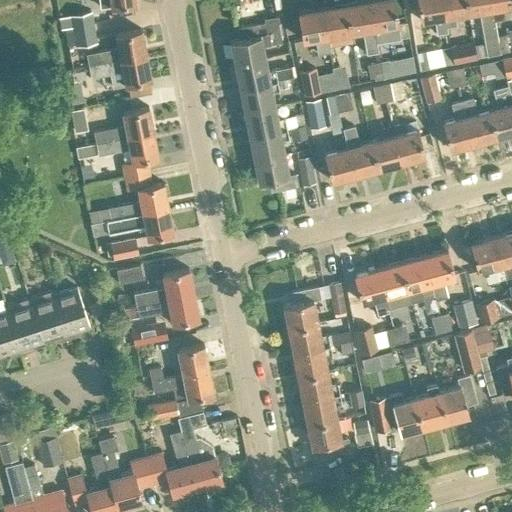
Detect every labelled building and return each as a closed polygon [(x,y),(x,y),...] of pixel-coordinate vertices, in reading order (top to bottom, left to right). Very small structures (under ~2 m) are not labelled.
[(348,31),(362,29),(365,52),(377,50),(375,37),(374,37),(368,0),(358,0),(344,2),(348,31)] [(392,0),(368,0),(374,37),(375,37),(375,42),(399,38),(396,23),(392,0)] [(440,0),(415,0),(419,20),(434,17),(435,28),(436,32),(447,30),(446,26),(445,26),(443,16),(443,14),(440,0)] [(440,0),(443,14),(443,16),(445,26),(446,26),(455,24),(454,14),(466,12),(464,0),(440,0)] [(464,0),(466,12),(478,10),(486,53),(498,51),(495,34),(492,19),(490,8),(491,7),(489,0),(464,0)] [(511,0),(489,0),(491,7),(490,8),(492,19),(504,17),(501,6),(511,3),(511,0)] [(350,41),(348,31),(344,2),(320,6),(327,45),(350,41)] [(328,49),(327,45),(320,6),(296,10),(301,39),(315,37),(317,51),(328,49)] [(91,10),(70,13),(72,25),(93,22),(91,10)] [(70,13),(59,15),(61,26),(72,25),(70,13)] [(238,37),(228,39),(233,62),(263,56),(261,44),(280,40),(275,15),(262,17),(262,20),(236,26),(238,37)] [(72,25),(64,27),(67,44),(73,43),(72,38),(74,38),(75,44),(96,40),(93,22),(72,25)] [(116,46),(86,52),(88,64),(145,53),(140,27),(114,32),(116,46)] [(506,32),(495,34),(498,51),(509,49),(506,32)] [(473,40),(449,45),(451,59),(475,55),(473,40)] [(449,45),(441,46),(444,61),(451,59),(449,45)] [(415,51),(416,54),(419,69),(428,66),(425,49),(415,51)] [(145,53),(88,64),(90,75),(109,71),(111,85),(124,83),(150,78),(145,53)] [(511,54),(500,57),(504,74),(511,72),(511,54)] [(263,56),(233,62),(238,86),(275,79),(279,78),(286,77),(291,76),(288,65),(266,70),(263,56)] [(387,58),(376,61),(380,77),(391,75),(387,58)] [(319,90),(315,65),(299,68),(304,92),(319,90)] [(453,68),(457,84),(465,83),(462,66),(453,68)] [(448,86),(457,84),(453,68),(444,70),(448,86)] [(340,69),(333,70),(337,87),(344,85),(340,69)] [(327,89),(337,87),(333,70),(323,73),(327,89)] [(426,97),(439,94),(433,74),(421,77),(426,97)] [(286,77),(279,78),(280,87),(287,85),(286,77)] [(275,79),(238,86),(243,110),(273,104),(270,90),(277,88),(275,79)] [(400,79),(389,81),(392,98),(401,96),(400,92),(402,91),(400,79)] [(380,83),(384,100),(392,98),(389,81),(380,83)] [(375,102),(384,100),(380,83),(372,85),(375,102)] [(496,105),(487,107),(494,135),(511,130),(511,104),(507,84),(491,88),(496,105)] [(68,90),(71,102),(71,103),(84,100),(83,99),(81,87),(68,90)] [(368,88),(359,90),(361,102),(371,100),(368,88)] [(333,94),(337,111),(352,107),(348,90),(333,94)] [(337,111),(333,94),(324,96),(328,113),(337,111)] [(318,96),(304,98),(308,127),(324,123),(318,96)] [(487,107),(476,110),(472,96),(460,99),(471,142),(494,135),(487,107)] [(447,148),(471,142),(460,99),(449,101),(453,116),(440,120),(447,148)] [(273,104),(243,110),(248,135),(285,127),(283,117),(283,116),(276,118),(273,104)] [(124,123),(93,129),(95,141),(152,129),(147,105),(121,110),(124,123)] [(80,107),(70,109),(73,120),(85,117),(85,116),(83,107),(83,106),(80,107)] [(294,114),(283,117),(285,127),(288,126),(296,124),(294,114)] [(402,120),(391,123),(401,160),(424,154),(416,126),(404,130),(402,120)] [(296,124),(288,126),(291,140),(306,137),(304,130),(303,123),(296,124)] [(341,126),(343,136),(353,173),(377,167),(369,139),(359,142),(354,123),(341,126)] [(381,136),(369,139),(377,167),(401,160),(391,123),(379,126),(381,136)] [(285,127),(248,135),(253,163),(284,156),(281,139),(287,137),(285,127)] [(152,129),(95,141),(97,153),(109,150),(128,147),(131,159),(131,160),(120,162),(122,176),(149,170),(146,156),(157,154),(152,129)] [(335,148),(322,151),(329,179),(353,173),(343,136),(332,138),(335,148)] [(94,142),(82,144),(84,155),(96,153),(94,142)] [(309,154),(295,156),(300,183),(314,181),(309,154)] [(284,156),(253,163),(257,181),(267,179),(269,190),(297,185),(295,173),(288,174),(284,156)] [(138,199),(108,205),(110,217),(140,210),(167,205),(162,180),(152,182),(149,170),(122,176),(125,189),(136,187),(138,199)] [(110,217),(106,219),(108,229),(112,228),(143,222),(146,236),(173,230),(167,205),(140,210),(110,217)] [(511,230),(493,235),(504,277),(511,274),(511,262),(511,260),(511,259),(511,230)] [(493,235),(469,242),(476,269),(488,266),(490,272),(486,273),(488,281),(492,280),(504,277),(493,235)] [(3,237),(0,238),(0,247),(10,244),(8,237),(7,236),(3,237)] [(110,242),(105,243),(108,254),(113,255),(113,256),(137,251),(134,237),(110,242)] [(423,255),(432,292),(433,292),(434,298),(447,295),(442,279),(453,276),(446,249),(423,255)] [(423,255),(400,261),(410,300),(422,297),(421,295),(432,292),(423,255)] [(388,310),(387,306),(410,300),(400,261),(376,267),(383,292),(388,311),(388,310)] [(118,282),(142,277),(139,264),(115,268),(118,282)] [(133,291),(135,303),(193,291),(188,266),(161,271),(164,285),(144,289),(144,288),(133,291)] [(376,314),(388,311),(383,292),(376,267),(353,274),(360,301),(372,298),(376,314)] [(339,279),(326,281),(332,311),(345,309),(339,279)] [(52,293),(67,337),(74,334),(73,330),(89,324),(76,285),(53,293),(52,293)] [(285,323),(315,317),(311,299),(319,297),(317,285),(289,290),(290,302),(281,304),(285,323)] [(52,288),(28,296),(42,340),(57,335),(59,339),(67,337),(52,293),(53,293),(52,288)] [(123,307),(115,308),(118,319),(125,318),(137,315),(169,309),(171,321),(198,316),(193,291),(135,303),(135,304),(123,307)] [(480,320),(511,311),(511,306),(509,295),(488,300),(487,299),(475,302),(480,320)] [(5,303),(6,308),(7,308),(21,352),(29,349),(27,345),(42,340),(28,296),(5,303)] [(100,300),(88,303),(92,315),(103,312),(100,300)] [(7,308),(6,308),(0,309),(0,353),(12,349),(13,354),(21,352),(7,308)] [(473,309),(454,313),(457,326),(476,321),(473,309)] [(439,313),(444,330),(451,328),(447,311),(439,313)] [(434,332),(444,330),(439,313),(430,316),(434,332)] [(318,334),(315,317),(285,323),(290,351),(328,343),(326,333),(318,334)] [(359,353),(377,348),(370,324),(353,329),(359,353)] [(392,326),(397,342),(405,340),(401,324),(392,326)] [(133,342),(158,338),(155,325),(131,330),(133,342)] [(388,345),(397,342),(392,326),(383,328),(388,345)] [(479,350),(491,347),(485,327),(473,330),(479,350)] [(481,363),(479,355),(470,328),(453,333),(462,361),(464,369),(481,363)] [(203,342),(176,347),(181,372),(208,367),(203,342)] [(330,353),(328,343),(290,351),(295,374),(325,368),(323,355),(330,353)] [(411,344),(401,346),(401,348),(404,357),(414,354),(411,345),(411,344)] [(390,348),(360,357),(361,359),(363,368),(364,371),(394,363),(391,351),(390,348)] [(511,368),(508,370),(506,363),(494,366),(502,393),(511,391),(511,368)] [(150,378),(162,376),(159,364),(148,366),(150,378)] [(162,376),(150,378),(152,390),(184,384),(186,397),(213,392),(208,367),(181,372),(162,376)] [(328,382),(325,368),(295,374),(300,398),(338,391),(336,381),(328,382)] [(445,419),(466,413),(464,404),(474,400),(467,373),(456,377),(457,384),(437,389),(435,382),(445,419)] [(426,392),(413,396),(420,426),(445,419),(435,382),(424,385),(426,392)] [(360,387),(348,389),(350,400),(351,405),(363,402),(363,401),(362,398),(360,387)] [(300,398),(304,423),(335,417),(332,403),(340,401),(338,391),(300,398)] [(420,426),(413,396),(403,399),(401,391),(368,400),(374,429),(389,426),(389,423),(396,422),(398,432),(420,426)] [(144,420),(178,413),(175,398),(141,404),(144,420)] [(108,409),(91,413),(91,414),(94,425),(111,421),(108,409)] [(181,428),(190,460),(197,486),(221,479),(215,454),(211,444),(198,435),(195,436),(192,427),(205,423),(201,409),(176,416),(180,429),(181,428)] [(0,414),(0,424),(4,438),(15,435),(9,412),(0,414)] [(221,419),(223,425),(235,422),(234,415),(221,419)] [(335,417),(304,423),(309,446),(318,444),(323,454),(349,449),(347,437),(339,438),(335,417)] [(366,418),(357,419),(359,431),(368,430),(366,418)] [(37,429),(39,437),(53,434),(55,433),(53,425),(37,429)] [(177,464),(166,467),(160,450),(144,454),(152,482),(152,483),(168,479),(172,492),(197,486),(190,460),(181,428),(180,429),(168,432),(177,464)] [(97,437),(101,451),(117,507),(140,501),(137,487),(152,483),(152,482),(144,454),(128,459),(130,468),(119,471),(113,448),(117,446),(113,433),(97,437)] [(39,437),(34,439),(41,464),(59,459),(53,434),(39,437)] [(11,438),(0,440),(0,457),(1,462),(16,458),(11,438)] [(91,511),(98,511),(117,507),(101,451),(90,454),(97,480),(84,483),(80,471),(65,475),(74,505),(88,500),(91,511)] [(34,511),(21,459),(3,464),(13,501),(1,504),(2,511),(34,511)] [(22,459),(21,459),(34,511),(66,511),(60,488),(42,493),(34,462),(23,464),(22,459)]
